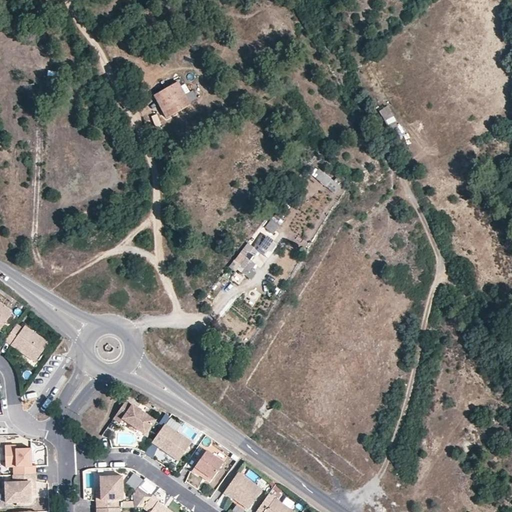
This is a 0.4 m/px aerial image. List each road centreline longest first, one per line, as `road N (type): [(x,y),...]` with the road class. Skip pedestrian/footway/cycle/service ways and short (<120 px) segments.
road 1 (track): [(65,0),(155,162),(159,267),(177,316),(127,330)]
road 2 (track): [(307,0),(440,254)]
road 3 (track): [(440,254),(384,466),(345,511)]
road 4 (residential): [(213,511),(142,461),(65,460)]
road 5 (tertiary): [(219,428),(339,511)]
road 6 (track): [(511,374),(440,254)]
